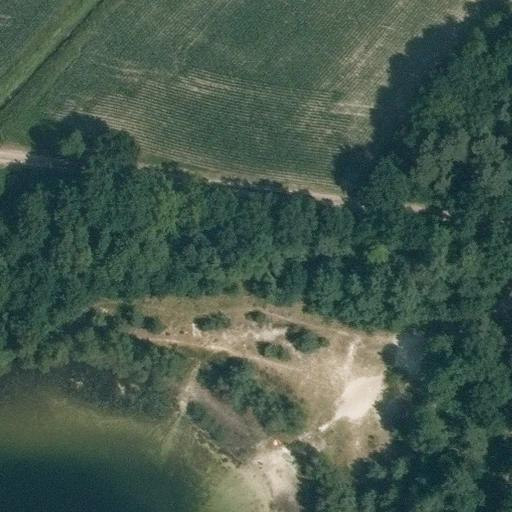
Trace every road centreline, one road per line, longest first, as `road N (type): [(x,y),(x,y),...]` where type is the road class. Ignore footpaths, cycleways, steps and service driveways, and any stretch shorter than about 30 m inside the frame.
road 1 (unclassified): [(511,219),(0,150)]
road 2 (track): [(511,374),(495,511)]
